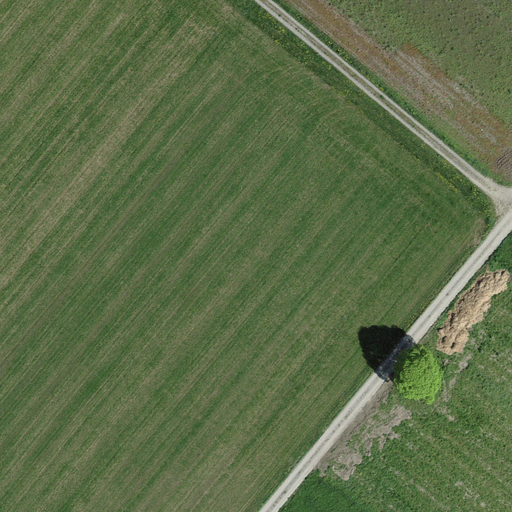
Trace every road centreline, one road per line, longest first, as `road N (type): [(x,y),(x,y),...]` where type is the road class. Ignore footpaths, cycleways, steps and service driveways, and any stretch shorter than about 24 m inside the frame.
road 1 (track): [(511,221),(273,511)]
road 2 (track): [(254,0),(511,213)]
